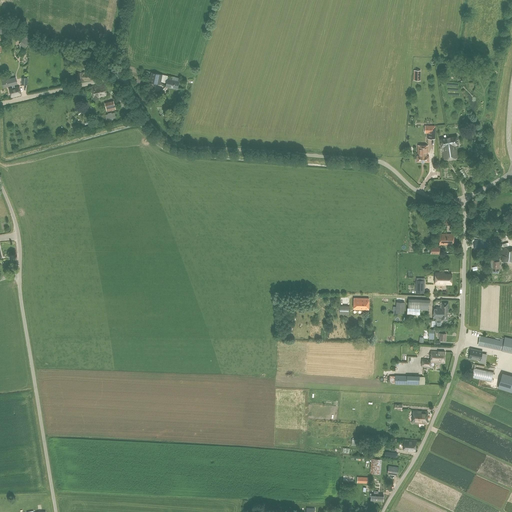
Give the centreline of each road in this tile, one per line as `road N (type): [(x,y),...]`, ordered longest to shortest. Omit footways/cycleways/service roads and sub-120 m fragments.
road 1 (unclassified): [(464,198),(427,195),(371,159),(166,140),(123,75)]
road 2 (unclassified): [(54,511),(14,223),(0,184)]
road 3 (unclassified): [(382,511),(450,378),(460,330),(464,198)]
road 4 (unclassified): [(0,103),(123,75)]
